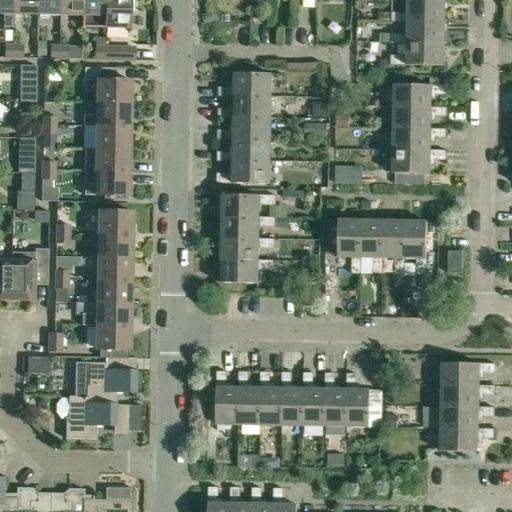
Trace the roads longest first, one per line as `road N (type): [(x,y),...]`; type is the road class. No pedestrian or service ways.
road 1 (residential): [(173,330),(436,335),(481,307)]
road 2 (residential): [(169,460),(45,457),(10,420),(10,320),(0,320)]
road 3 (unclassified): [(173,330),(177,52)]
road 4 (residential): [(481,307),(487,53)]
road 5 (residential): [(177,52),(353,56)]
road 6 (unclassified): [(169,460),(173,330)]
